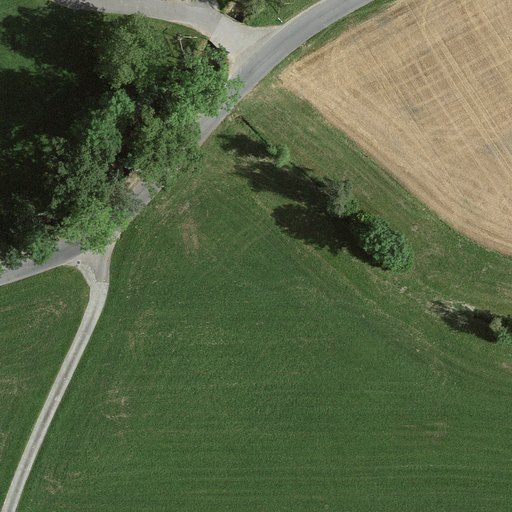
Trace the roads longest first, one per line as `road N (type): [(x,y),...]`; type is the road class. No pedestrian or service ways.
road 1 (unclassified): [(0,274),(92,243),(133,209),(269,53),(347,0)]
road 2 (track): [(10,511),(95,315),(101,285),(92,243)]
road 3 (track): [(76,0),(208,21),(269,53)]
